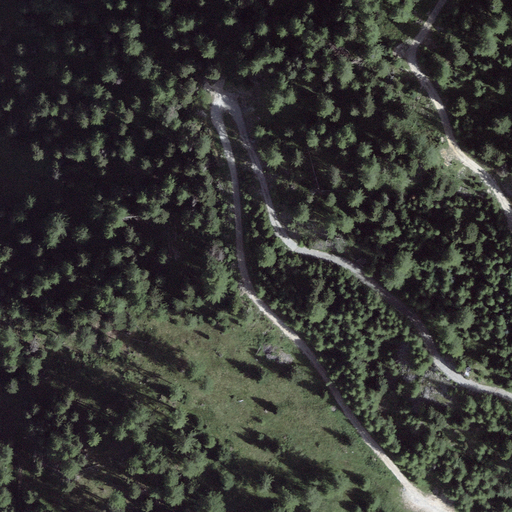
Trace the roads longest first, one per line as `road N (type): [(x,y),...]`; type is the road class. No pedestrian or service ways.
road 1 (track): [(451,511),(418,490),(248,284),(218,97),(238,108),(278,229),(297,248),(349,258),(422,320),(445,367),(474,387),(511,396)]
road 2 (track): [(511,216),(497,185),(456,147),(416,65),(411,45),(441,0)]
